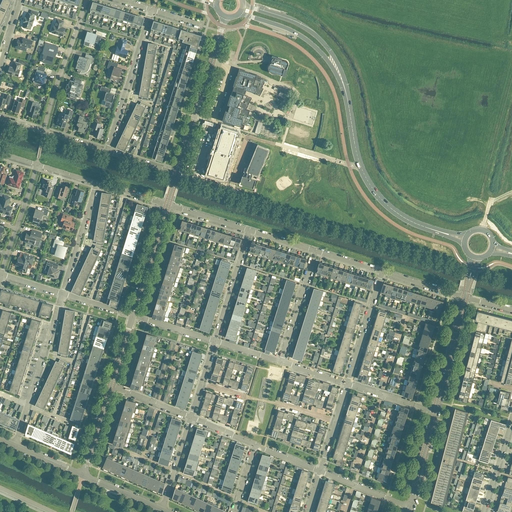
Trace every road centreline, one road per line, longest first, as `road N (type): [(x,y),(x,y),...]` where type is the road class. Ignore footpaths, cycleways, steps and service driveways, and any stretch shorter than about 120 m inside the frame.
road 1 (secondary): [(463,240),(415,224),(381,201),(360,167),(346,97)]
road 2 (unclassified): [(176,174),(224,16)]
road 3 (residential): [(14,446),(61,293)]
road 4 (residential): [(106,152),(150,9)]
road 5 (secondary): [(346,97),(336,61),(317,38),(242,5)]
road 6 (secondary): [(238,13),(310,43),(346,97)]
road 7 (residential): [(43,132),(86,0)]
